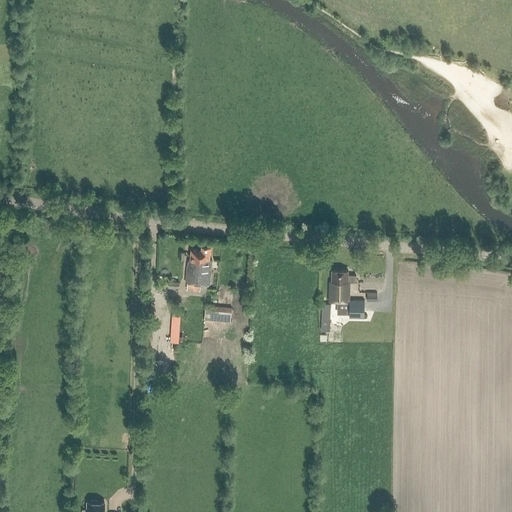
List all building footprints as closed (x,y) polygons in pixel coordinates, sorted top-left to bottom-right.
[(210,285),(212,260),(209,260),(210,248),(201,247),(201,251),(190,250),(190,261),(188,261),(188,264),(186,265),(185,283),(210,285)] [(364,300),(362,300),(349,300),(349,283),(356,283),(356,275),(348,275),(348,270),(331,270),(331,282),(329,282),(329,301),(337,301),(337,310),(349,310),(349,317),(362,317),(364,317),(364,300)] [(377,293),(367,292),(366,301),(376,302),(377,293)] [(330,304),(322,304),(321,334),(329,334),(330,304)] [(231,308),(206,305),(204,320),(230,322),(231,308)] [(180,342),(180,315),(171,315),(171,342),(180,342)] [(89,503),(87,503),(86,511),(104,511),(104,503),(99,503),(97,501),(91,500),(89,503)]
